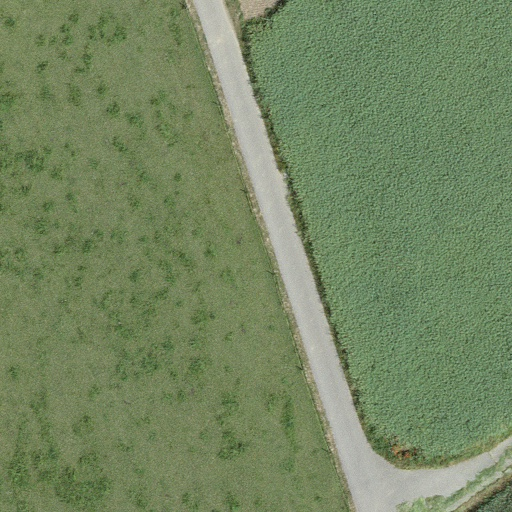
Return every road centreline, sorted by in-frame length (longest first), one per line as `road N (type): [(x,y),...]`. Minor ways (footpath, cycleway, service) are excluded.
road 1 (track): [(372,511),(207,0)]
road 2 (track): [(406,511),(511,430)]
